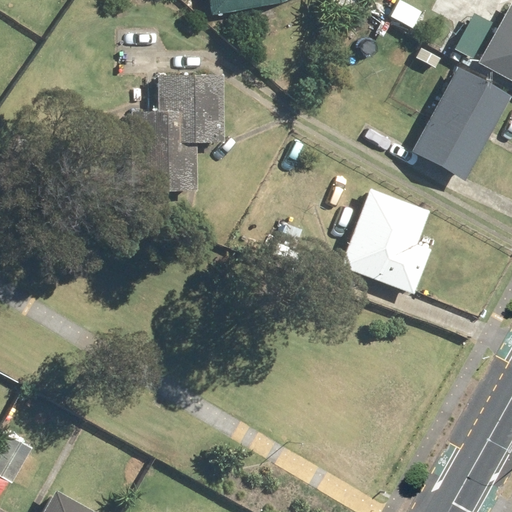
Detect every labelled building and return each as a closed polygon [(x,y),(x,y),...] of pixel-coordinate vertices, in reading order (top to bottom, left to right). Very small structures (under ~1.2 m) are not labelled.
[(511,0),(510,0),(476,63),(511,82),(511,0)] [(411,150),(465,178),(510,93),(456,65),(411,150)] [(195,186),(193,139),(222,139),(220,73),(158,75),(159,110),(130,111),(134,189),(195,186)] [(370,187),(340,263),(384,281),(412,292),(431,249),(415,242),(428,209),(370,187)] [(8,431),(0,445),(0,473),(12,480),(32,445),(8,431)] [(97,511),(53,487),(38,511),(97,511)]
